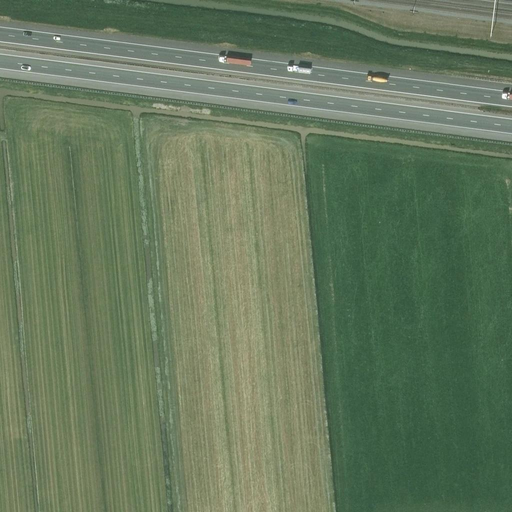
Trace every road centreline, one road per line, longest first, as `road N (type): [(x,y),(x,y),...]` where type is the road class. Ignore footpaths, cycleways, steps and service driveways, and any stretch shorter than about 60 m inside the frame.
road 1 (motorway): [(0,61),(511,126)]
road 2 (motorway): [(511,99),(0,34)]
